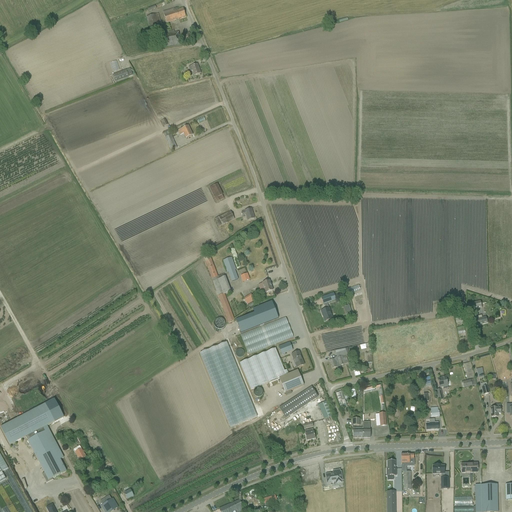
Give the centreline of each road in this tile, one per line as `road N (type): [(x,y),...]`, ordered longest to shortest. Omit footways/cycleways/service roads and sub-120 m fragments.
road 1 (unclassified): [(327,389),(182,0)]
road 2 (unclassified): [(327,389),(511,340)]
road 3 (tertiary): [(180,511),(284,465),(348,449)]
road 4 (tertiary): [(348,449),(511,442)]
